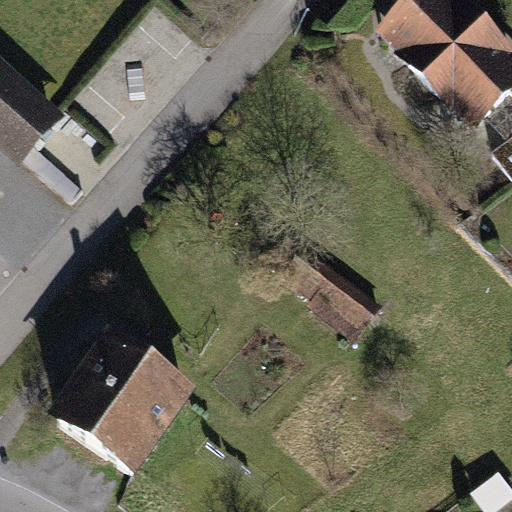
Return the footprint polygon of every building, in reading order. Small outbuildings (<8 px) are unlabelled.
[(445,13),(432,0),(416,0),(412,2),(410,0),(406,0),(396,9),(400,13),(397,22),(391,28),(420,56),(409,66),(443,100),(453,90),(482,120),(511,91),(511,80),(498,66),(508,56),(456,3),(445,13)] [(52,123),(0,76),(0,143),(18,160),(53,124),(52,123)] [(511,143),(493,158),(511,181),(511,143)] [(372,275),(316,233),(282,280),(313,303),(309,307),(357,343),(402,283),(379,266),(372,275)] [(185,399),(109,348),(57,427),(133,477),(185,399)]
